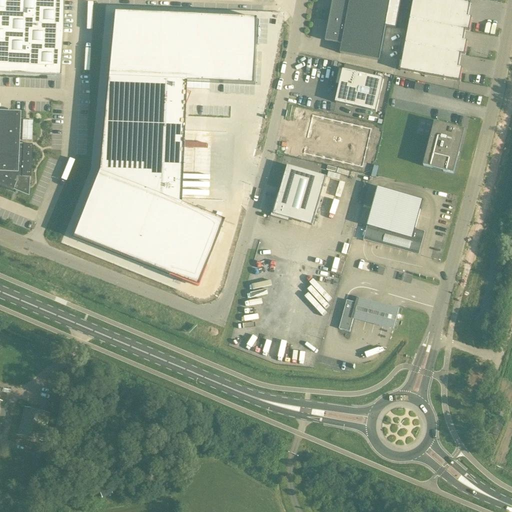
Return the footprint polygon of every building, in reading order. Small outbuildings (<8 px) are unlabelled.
[(0,0),(0,72),(60,75),(63,0),(0,0)] [(469,30),(471,17),(468,17),(470,3),(452,0),(413,0),(410,20),(465,30),(469,30)] [(205,267),(223,221),(180,204),(184,108),(185,91),(185,83),(255,86),(258,19),(113,13),(98,172),(71,238),(168,276),(168,275),(197,287),(204,267),(205,267)] [(340,54),(379,60),(386,27),(333,17),(329,39),(342,42),(340,54)] [(461,53),(465,54),(467,41),(463,40),(465,30),(410,20),(405,43),(461,53)] [(401,70),(460,81),(462,68),(458,67),(461,53),(405,43),(401,70)] [(339,86),(335,103),(376,113),(383,80),(340,70),(336,85),(339,86)] [(19,113),(0,112),(0,187),(12,192),(13,189),(26,195),(27,178),(30,179),(31,146),(18,145),(19,113)] [(303,154),(362,167),(371,129),(312,116),(303,154)] [(434,122),(423,167),(453,175),(457,158),(454,158),(461,129),(434,122)] [(287,167),(273,215),(311,226),(326,179),(287,167)] [(375,199),(364,239),(370,241),(417,254),(423,233),(415,231),(423,201),(377,191),(375,199)] [(356,303),(352,319),(353,320),(396,332),(401,312),(357,299),(356,303)] [(352,319),(356,303),(347,301),(338,330),(350,334),(353,320),(352,319)] [(0,401),(0,422),(7,425),(9,417),(5,416),(6,409),(1,408),(2,402),(0,401)] [(496,415),(503,417),(506,409),(500,406),(496,415)] [(21,407),(14,435),(42,442),(49,414),(21,407)] [(501,426),(493,422),(489,433),(497,436),(501,426)] [(109,486),(103,489),(106,497),(112,494),(109,486)]
